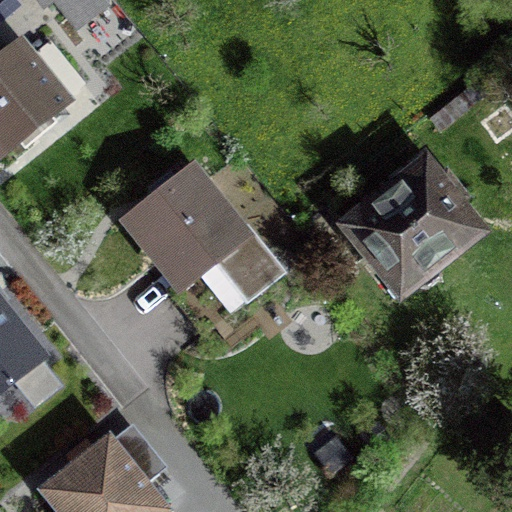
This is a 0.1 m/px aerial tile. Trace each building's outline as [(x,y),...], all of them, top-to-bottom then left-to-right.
[(106,7),(100,0),(36,0),(43,9),(53,1),(76,30),(106,7)] [(0,151),(3,154),(65,104),(63,101),(83,84),(49,42),(28,58),(17,45),(0,58),(0,151)] [(350,227),(401,292),(410,284),(427,289),(439,279),(439,262),(476,233),(425,169),(350,227)] [(130,222),(181,287),(215,261),(247,301),(282,274),(247,230),(240,235),(192,173),(177,184),(169,175),(154,186),(162,196),(130,222)] [(0,391),(41,358),(0,306),(0,391)] [(108,443),(46,492),(61,511),(162,511),(163,511),(108,443)]
